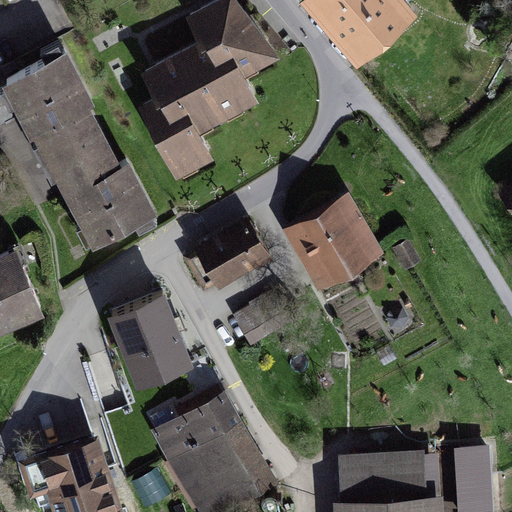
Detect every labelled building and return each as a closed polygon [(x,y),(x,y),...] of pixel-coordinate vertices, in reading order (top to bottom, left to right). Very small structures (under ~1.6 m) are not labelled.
[(269,49),(242,0),(209,0),(194,8),(207,32),(150,63),(166,93),(148,103),(181,164),(208,149),(193,122),(256,88),(242,64),(269,49)] [(413,2),(411,0),(318,0),(361,48),(413,2)] [(154,208),(66,42),(5,74),(93,240),(154,208)] [(380,246),(347,190),(290,223),(323,279),(380,246)] [(265,252),(244,217),(188,251),(209,286),(265,252)] [(0,321),(37,306),(13,247),(0,251),(0,321)] [(194,358),(169,294),(122,312),(147,376),(194,358)] [(208,511),(274,477),(224,386),(154,424),(202,511),(208,511)] [(124,511),(96,427),(25,451),(40,497),(52,493),(58,511),(124,511)] [(344,511),(441,511),(441,493),(344,496),(344,511)]
